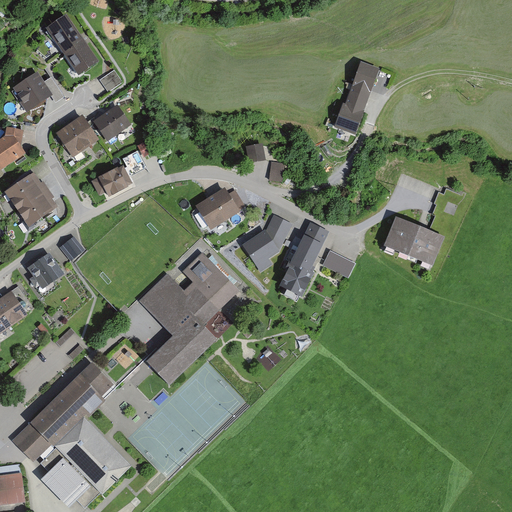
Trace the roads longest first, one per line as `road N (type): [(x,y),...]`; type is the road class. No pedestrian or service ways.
road 1 (track): [(262,191),(303,192),(343,171),(399,81),(437,70),(511,80)]
road 2 (residential): [(83,217),(162,181),(210,173),(346,232)]
road 3 (residential): [(83,217),(41,136),(86,96)]
